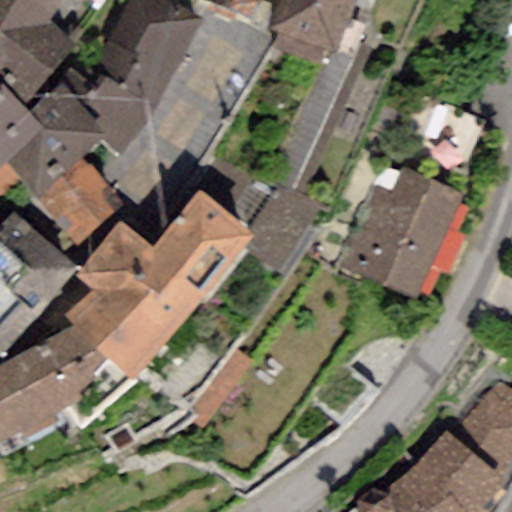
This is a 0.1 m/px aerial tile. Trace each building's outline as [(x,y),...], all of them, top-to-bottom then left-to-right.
[(49,39),(59,22),(33,0),(0,0),(0,108),(18,126),(55,90),(74,63),(49,39)] [(116,0),(33,0),(59,22),(70,3),(102,22),(116,0)] [(202,28),(150,0),(116,0),(102,22),(74,63),(55,90),(102,153),(121,168),(157,118),(202,28)] [(196,0),(193,8),(249,38),(264,0),(196,0)] [(284,0),(269,39),(277,43),(273,53),(319,74),(323,62),(335,66),(361,0),(284,0)] [(102,153),(55,90),(18,126),(39,148),(5,179),(35,219),(85,173),(102,153)] [(0,183),(5,179),(39,148),(18,126),(0,108),(0,183)] [(235,171),(205,217),(253,260),(282,273),(316,210),(235,171)] [(121,218),(85,173),(35,219),(72,268),(121,218)] [(465,206),(401,175),(390,197),(376,190),(336,271),(414,309),(465,206)] [(205,217),(197,209),(150,261),(121,235),(94,265),(183,347),(253,260),(205,217)] [(11,225),(0,241),(0,252),(6,258),(0,263),(0,377),(6,375),(76,284),(11,225)] [(129,406),(183,347),(94,265),(75,291),(91,306),(61,336),(68,344),(129,406)] [(129,406),(68,344),(6,375),(0,377),(0,459),(67,428),(85,446),(129,406)] [(511,394),(496,381),(448,441),(445,438),(436,448),(421,465),(403,482),(379,500),(370,498),(356,509),(356,511),(489,511),(504,498),(495,488),(511,462),(511,394)]
